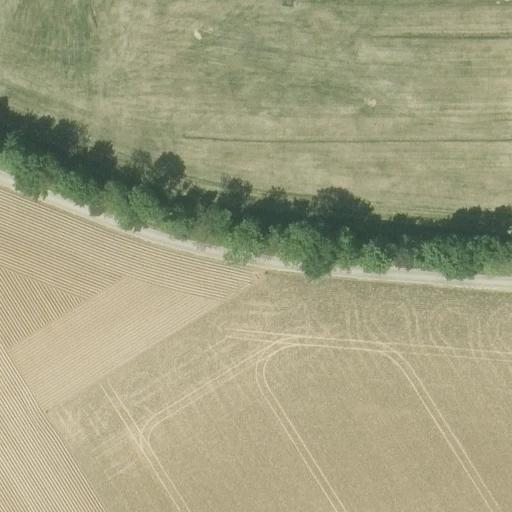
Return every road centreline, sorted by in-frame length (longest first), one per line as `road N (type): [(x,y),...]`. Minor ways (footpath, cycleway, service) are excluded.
road 1 (track): [(511,218),(203,189),(0,107)]
road 2 (unclassified): [(511,288),(364,277),(180,245),(0,181)]
